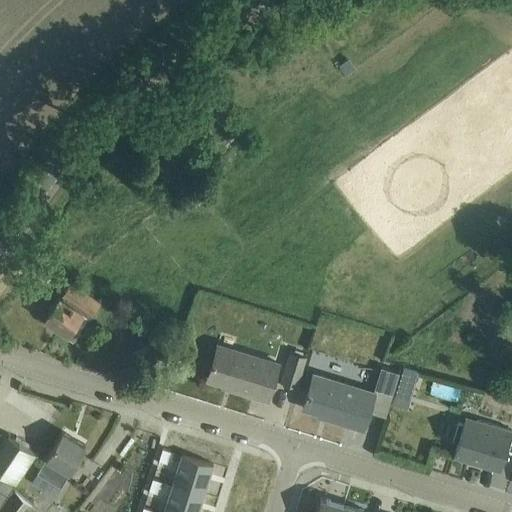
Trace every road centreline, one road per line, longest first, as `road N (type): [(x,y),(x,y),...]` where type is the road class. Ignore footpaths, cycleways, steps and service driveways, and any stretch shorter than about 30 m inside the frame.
road 1 (tertiary): [(0,253),(85,136),(122,99),(205,35),(267,0)]
road 2 (residential): [(294,449),(0,356)]
road 3 (residential): [(497,511),(294,449)]
